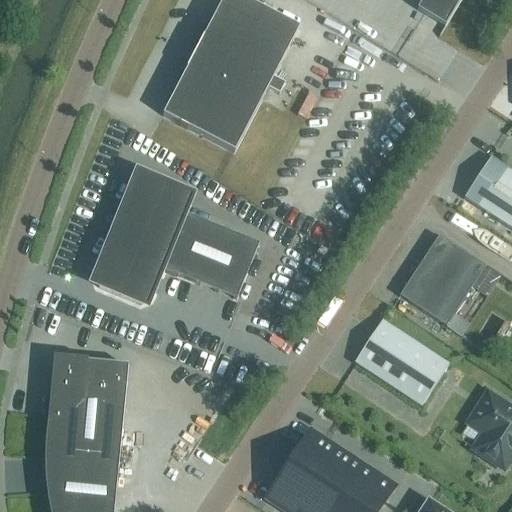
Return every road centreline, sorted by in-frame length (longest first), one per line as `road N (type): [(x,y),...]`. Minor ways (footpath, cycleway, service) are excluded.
road 1 (unclassified): [(209,511),(511,49)]
road 2 (unclassified): [(0,313),(36,187),(113,0)]
